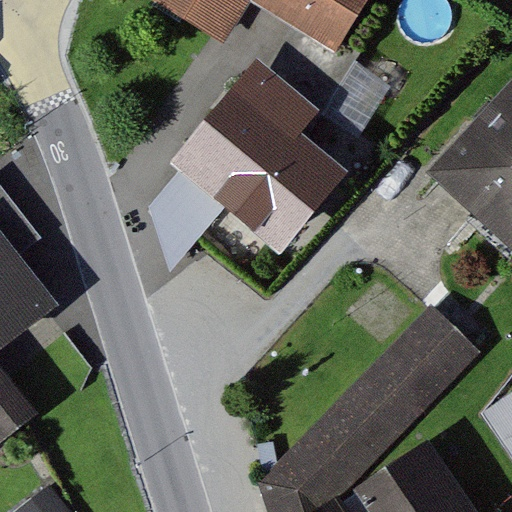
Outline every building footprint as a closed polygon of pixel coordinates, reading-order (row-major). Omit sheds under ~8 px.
[(165,0),(234,43),(260,3),(343,55),(377,0),(165,0)] [(368,177),(320,136),(335,118),(276,67),(189,169),(297,261),(368,177)] [(511,105),(447,177),(511,236),(511,105)] [(178,272),(229,213),(184,175),(156,209),(178,272)] [(0,352),(0,353),(65,302),(0,221),(0,352)] [(296,511),(341,511),(417,462),(402,446),(496,351),(446,304),(272,484),(296,511)] [(0,353),(0,352),(0,451),(48,413),(0,353)] [(511,398),(488,415),(511,450),(511,398)] [(363,498),(372,511),(496,511),(450,441),(417,462),(363,498)] [(17,511),(75,511),(55,480),(13,506),(17,511)] [(372,511),(363,498),(341,511),(372,511)]
